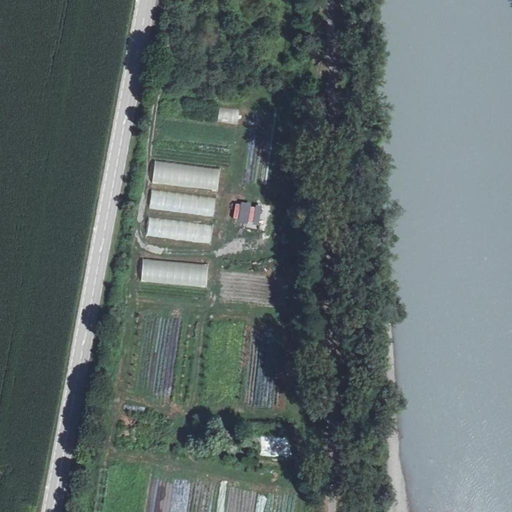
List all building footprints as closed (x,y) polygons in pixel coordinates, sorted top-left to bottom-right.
[(218,189),(219,166),(154,162),(152,185),(218,189)] [(214,217),(216,198),(151,190),(149,209),(214,217)] [(234,203),(232,222),(259,224),(261,205),(234,203)] [(211,243),(213,225),(148,218),(146,236),(211,243)] [(290,250),(282,250),(283,270),(291,270),(290,250)] [(142,259),(140,282),(206,287),(208,265),(142,259)]
